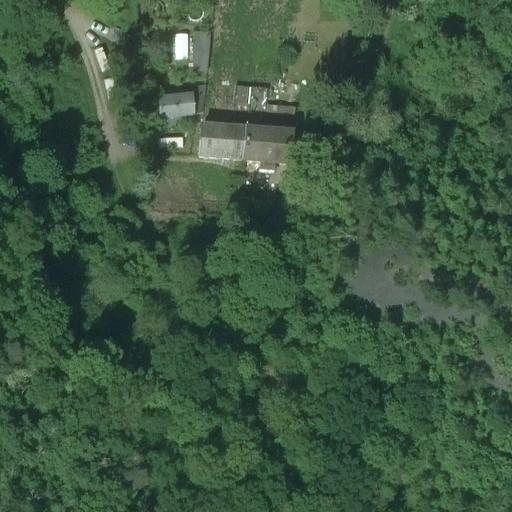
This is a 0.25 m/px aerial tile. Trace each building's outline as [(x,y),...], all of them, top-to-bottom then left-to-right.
[(208,30),(192,29),(192,66),(205,67),(208,30)] [(293,101),(263,100),(264,84),(251,81),(250,86),(246,124),(289,126),(292,127),(293,101)] [(250,86),(234,85),(230,124),(246,124),(250,86)] [(203,91),(166,94),(166,86),(157,86),(160,120),(191,118),(190,109),(202,108),(203,91)] [(230,124),(201,122),(198,149),(242,153),(246,124),(230,124)] [(289,126),(246,124),(242,153),(258,154),(257,164),(272,165),(273,155),(288,157),(289,126)]
